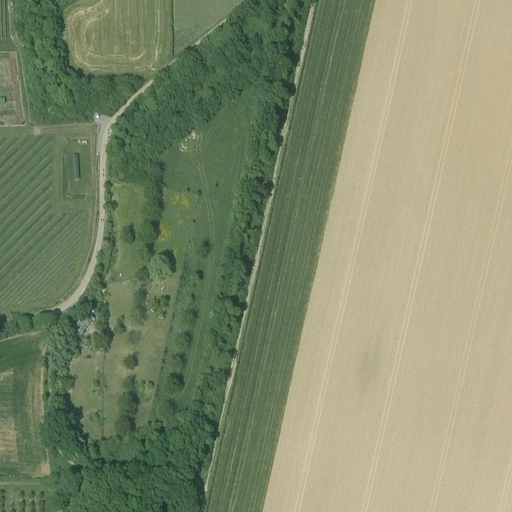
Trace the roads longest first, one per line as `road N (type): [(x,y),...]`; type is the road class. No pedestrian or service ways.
road 1 (track): [(200,511),(312,0)]
road 2 (track): [(206,488),(183,474),(76,466),(55,444),(50,362),(77,294)]
road 3 (unclassified): [(104,142),(100,233),(83,285),(54,312),(0,326)]
road 4 (track): [(104,142),(128,104),(253,0)]
road 5 (track): [(87,337),(119,237),(102,164)]
